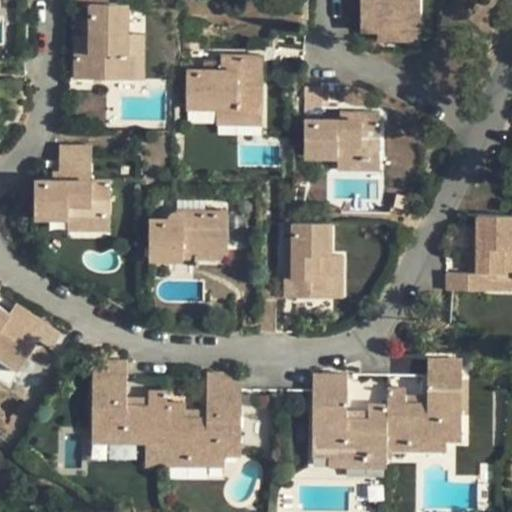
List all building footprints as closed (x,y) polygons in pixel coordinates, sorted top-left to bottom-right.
[(76,0),(77,3),(93,3),(93,36),(78,37),(78,78),(141,78),(141,53),(129,53),(129,33),(130,3),(111,3),(110,0),(76,0)] [(363,0),(363,29),(380,29),(380,26),(398,26),(399,30),(422,30),(422,0),(363,0)] [(380,26),(380,29),(380,40),(422,40),(422,30),(399,30),(398,26),(380,26)] [(276,31),(275,47),(307,47),(306,30),(276,31)] [(147,33),(129,33),(129,53),(141,53),(141,78),(147,78),(147,33)] [(27,54),(0,53),(0,72),(27,73),(27,54)] [(223,68),(189,69),(188,107),(219,107),(266,107),(266,56),(223,55),(223,68)] [(324,87),(307,86),(307,156),(340,156),(383,156),(382,110),(343,110),(343,119),(324,119),(324,87)] [(266,107),(219,107),(218,124),(266,124),(266,107)] [(69,217),(112,216),(112,179),(94,179),(94,154),(94,144),(61,144),(61,153),(61,161),(73,161),(73,170),(61,170),(54,170),(54,180),(35,180),(35,217),(69,217)] [(383,156),(340,156),(340,169),(383,169),(383,156)] [(73,161),(61,161),(61,170),(73,170),(73,161)] [(169,215),(151,215),(151,255),(186,255),(186,243),(230,244),(230,208),(178,208),(173,208),(170,210),(169,213),(169,215)] [(470,271),(447,272),(447,289),(461,289),(511,289),(511,213),(479,214),(479,231),(469,231),(470,254),(478,254),(478,271),(470,271)] [(112,216),(69,217),(69,230),(112,230),(112,216)] [(295,221),(296,238),(295,297),(331,297),(331,254),(331,221),(295,221)] [(295,297),(296,238),(286,238),(286,297),(295,297)] [(230,244),(186,243),(186,255),(229,255),(230,244)] [(346,254),(331,254),(331,297),(345,297),(346,254)] [(478,254),(470,254),(470,271),(478,271),(478,254)] [(260,330),(261,299),(245,299),(245,329),(260,330)] [(278,299),(261,299),(260,330),(277,329),(278,299)] [(0,305),(0,359),(19,372),(41,338),(54,348),(64,334),(19,304),(13,313),(1,304),(0,305)] [(408,388),(390,387),(390,403),(389,450),(446,450),(446,441),(463,442),(464,376),(464,357),(429,358),(429,374),(429,394),(429,402),(409,402),(408,394),(408,388)] [(19,372),(0,359),(0,374),(12,383),(19,372)] [(96,359),(96,361),(95,443),(112,443),(112,453),(170,454),(171,401),(171,389),(151,389),(150,396),(151,403),(130,403),(130,396),(130,376),(130,359),(96,359)] [(187,401),(171,401),(170,454),(170,465),(227,465),(226,456),(244,456),(245,388),(245,372),(209,371),(209,377),(209,408),(209,415),(188,414),(187,408),(187,401)] [(315,373),(315,390),(314,456),(330,456),(330,467),(389,467),(389,450),(390,403),(371,403),(371,409),(371,416),(351,416),(351,408),(350,373),(315,373)] [(497,464),(483,464),(482,505),(496,505),(497,464)] [(170,468),(170,478),(222,477),(222,467),(170,468)]
